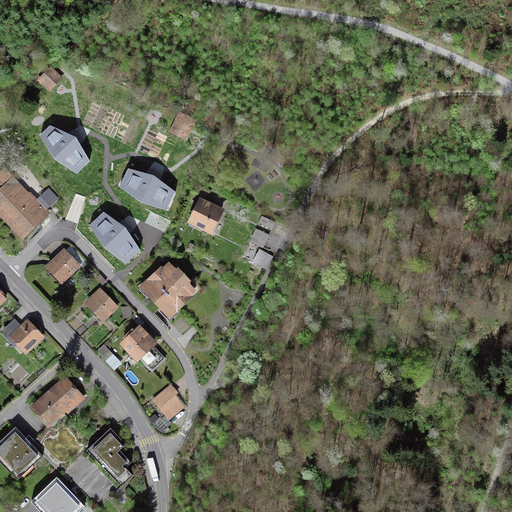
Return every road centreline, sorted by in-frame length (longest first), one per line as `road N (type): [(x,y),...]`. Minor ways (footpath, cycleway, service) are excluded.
road 1 (residential): [(155,455),(190,421),(190,373),(171,344),(64,233),(10,275)]
road 2 (track): [(511,85),(388,29),(216,0)]
road 3 (tertiary): [(155,455),(119,391),(10,275)]
road 4 (track): [(511,90),(417,97),(371,121),(331,157)]
road 5 (track): [(318,511),(280,407),(255,382)]
